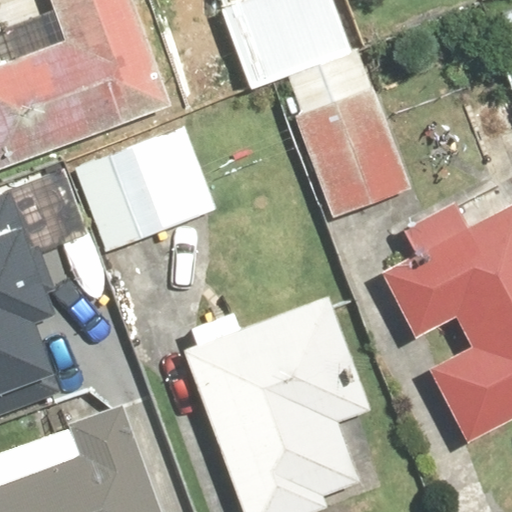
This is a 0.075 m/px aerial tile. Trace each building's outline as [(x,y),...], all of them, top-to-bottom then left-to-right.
[(0,169),(161,112),(121,0),(32,0),(48,43),(0,59),(0,169)] [(338,0),(237,0),(188,18),(217,100),(357,51),(338,0)] [(511,2),(500,6),(511,39),(511,2)] [(376,78),(300,105),(339,214),(415,188),(376,78)] [(192,114),(76,155),(110,247),(225,206),(192,114)] [(422,236),(376,261),(473,437),(511,415),(511,186),(477,206),(467,187),(411,217),(422,236)] [(5,196),(0,197),(0,402),(56,381),(27,306),(45,299),(5,196)] [(337,285),(185,342),(249,511),(288,511),(406,468),(337,285)] [(172,511),(129,390),(0,436),(0,511),(172,511)]
